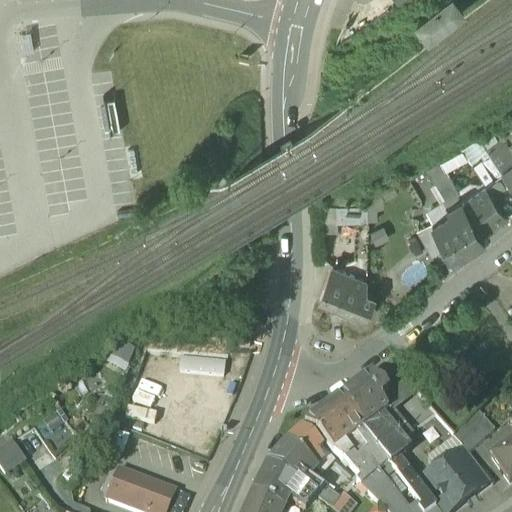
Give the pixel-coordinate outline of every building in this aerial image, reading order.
[(462,0),(433,0),(415,15),(428,30),(464,2),(462,0)] [(107,74),(84,78),(91,121),(115,117),(107,74)] [(511,155),(499,138),(485,149),(490,157),(501,172),(511,163),(511,155)] [(470,164),(460,150),(439,161),(448,176),(470,164)] [(501,172),(490,157),(482,163),(493,178),(501,172)] [(439,161),(405,180),(413,193),(448,176),(439,161)] [(511,163),(501,172),(511,187),(511,163)] [(511,204),(511,187),(501,172),(493,178),(484,185),(503,211),(511,204)] [(484,185),(462,200),(480,230),(504,212),(503,211),(484,185)] [(461,198),(447,207),(448,209),(430,220),(451,255),(454,254),(454,253),(471,242),(472,243),(474,241),(474,240),(481,236),(482,237),(483,236),(480,230),(462,200),(461,198)] [(354,272),(332,264),(328,276),(349,284),(354,272)] [(349,284),(328,276),(319,298),(363,315),(372,293),(349,284)] [(251,326),(242,325),(239,349),(248,350),(251,326)] [(122,348),(113,372),(123,375),(131,352),(122,348)] [(386,367),(369,380),(385,400),(387,398),(388,399),(404,387),(386,367)] [(369,380),(362,386),(387,416),(380,421),(401,449),(411,441),(390,416),(396,410),(388,399),(387,398),(385,400),(369,380)] [(362,386),(338,404),(362,435),(380,421),(387,416),(362,386)] [(338,404),(303,431),(331,458),(332,458),(343,450),(349,458),(342,464),(347,470),(365,455),(354,441),(362,435),(338,404)] [(475,414),(452,440),(452,441),(467,457),(493,433),(475,414)] [(58,415),(38,424),(48,446),(68,437),(58,415)] [(380,421),(362,435),(387,469),(388,471),(389,470),(398,463),(406,457),(401,449),(380,421)] [(320,455),(298,435),(284,448),(313,474),(316,470),(321,466),(315,460),(320,455)] [(365,455),(347,470),(358,484),(355,488),(379,511),(405,511),(377,477),(387,469),(362,435),(354,441),(365,455)] [(467,457),(452,441),(427,460),(425,480),(453,460),(458,466),(468,458),(467,457)] [(494,456),(490,459),(508,485),(511,482),(511,443),(501,451),(494,456)] [(0,474),(4,480),(24,466),(11,446),(0,453),(0,474)] [(499,447),(492,452),(494,456),(501,451),(499,447)] [(284,448),(266,468),(297,491),(310,478),(313,474),(284,448)] [(343,450),(332,458),(341,465),(342,464),(349,458),(343,450)] [(490,483),(468,458),(458,466),(477,492),(490,483)] [(453,460),(425,480),(442,501),(431,508),(434,511),(452,511),(478,493),(477,492),(458,466),(453,460)] [(398,463),(389,470),(416,506),(420,511),(433,511),(434,511),(431,508),(398,463)] [(297,491),(266,468),(254,492),(274,504),(278,500),(286,505),(287,504),(294,510),(304,497),(297,491)] [(107,476),(100,493),(104,502),(105,503),(117,472),(116,472),(107,476)] [(163,511),(171,494),(117,472),(105,503),(126,511),(163,511)] [(304,497),(294,510),(297,511),(308,511),(315,505),(304,497)] [(274,511),(251,499),(245,511),(274,511)] [(328,499),(320,509),(324,511),(332,511),(337,506),(328,499)] [(350,511),(353,509),(342,501),(337,506),(332,511),(350,511)]
